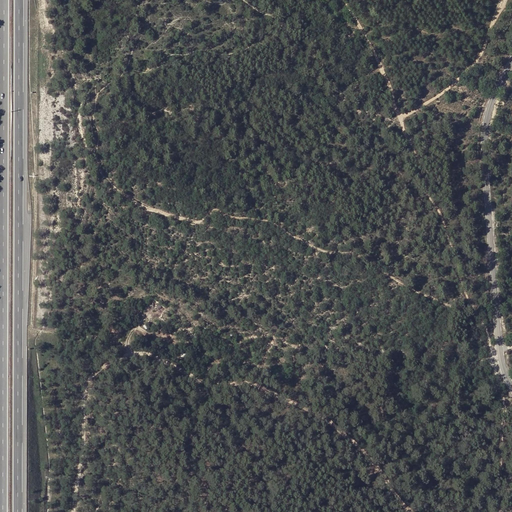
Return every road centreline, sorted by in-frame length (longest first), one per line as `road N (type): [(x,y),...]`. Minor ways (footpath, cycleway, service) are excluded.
road 1 (track): [(71,511),(84,392),(107,363),(141,353),(198,379),(259,386),(330,423),(362,449),(411,511)]
road 2 (motorway): [(19,511),(21,0)]
road 3 (unknown): [(500,342),(480,320),(401,119),(464,82),(504,0)]
road 4 (tertiary): [(511,379),(500,342),(485,144),(497,85),(511,58)]
road 5 (motorway): [(2,0),(0,326)]
road 6 (track): [(504,360),(495,370),(502,430),(494,511)]
